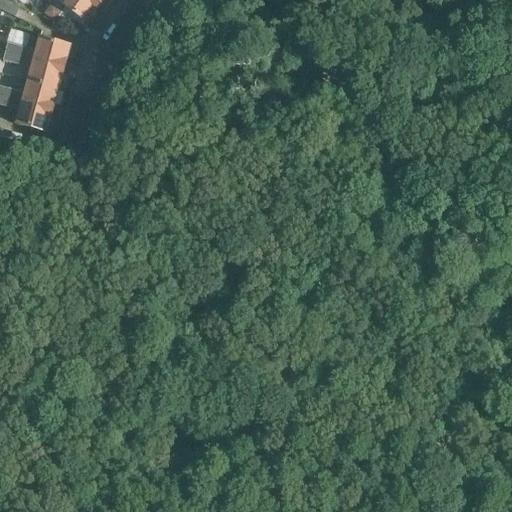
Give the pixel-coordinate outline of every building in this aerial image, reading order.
[(0,0),(0,9),(15,17),(20,7),(6,0),(0,0)] [(100,4),(95,0),(61,0),(60,2),(87,22),(100,4)] [(5,53),(65,68),(71,46),(39,38),(35,52),(12,46),(8,45),(5,53)] [(27,82),(59,90),(65,68),(5,53),(0,51),(0,60),(31,69),(27,82)] [(59,90),(27,82),(24,94),(0,87),(0,97),(54,111),(59,90)] [(54,111),(0,97),(0,106),(20,111),(16,125),(48,133),(54,111)]
